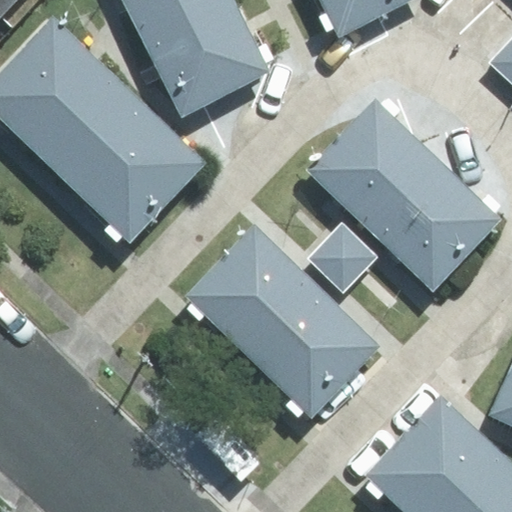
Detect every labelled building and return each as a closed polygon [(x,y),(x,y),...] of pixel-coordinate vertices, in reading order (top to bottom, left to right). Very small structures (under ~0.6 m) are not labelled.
[(227,0),(101,0),(163,125),(264,76),(227,0)] [(291,0),(311,42),(400,0),(291,0)] [(41,22),(0,65),(0,142),(111,247),(190,163),(41,22)] [(511,33),(484,60),(511,88),(511,33)] [(480,213),(366,103),(290,182),(334,224),(300,259),(261,222),(174,312),(292,426),(377,339),(333,297),(374,255),(408,288),(480,213)] [(511,330),(511,331),(478,428),(511,441),(511,330)] [(511,511),(511,471),(437,391),(351,471),(389,511),(511,511)]
